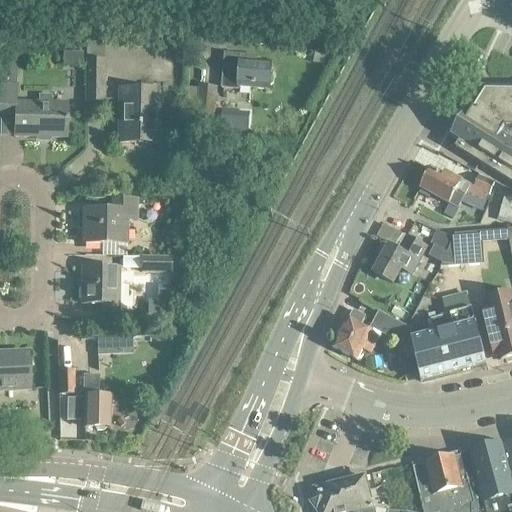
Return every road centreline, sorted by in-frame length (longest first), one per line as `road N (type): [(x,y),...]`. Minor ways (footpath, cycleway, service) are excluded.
road 1 (tertiary): [(368,192),(300,296),(213,502)]
road 2 (tertiary): [(213,502),(96,472),(0,476)]
road 3 (unclassified): [(300,377),(397,408),(511,398)]
road 4 (tertiary): [(368,192),(475,7)]
road 5 (tertiary): [(300,377),(368,192)]
road 6 (residential): [(0,322),(44,322),(47,202),(32,180)]
road 7 (tertiary): [(0,479),(147,511)]
road 8 (tertiary): [(255,511),(300,377)]
